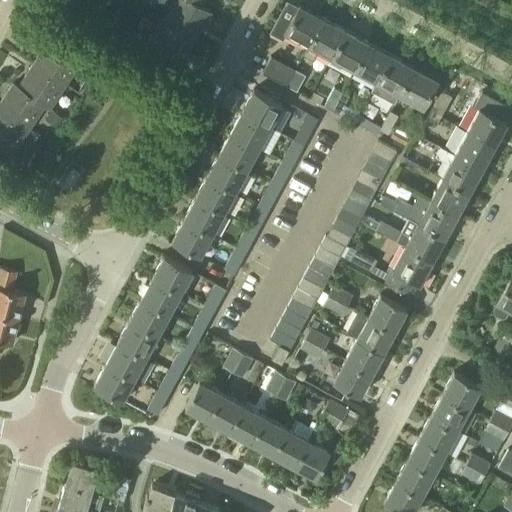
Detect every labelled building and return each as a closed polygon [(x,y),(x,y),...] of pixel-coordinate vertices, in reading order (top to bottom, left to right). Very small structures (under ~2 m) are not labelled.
[(156,0),(147,0),(145,3),(153,8),(158,1),(156,0)] [(197,37),(212,13),(190,0),(175,0),(165,17),(197,37)] [(190,0),(212,13),(212,12),(202,5),(205,0),(190,0)] [(286,31),(308,44),(323,16),(301,4),(300,5),(291,4),(286,14),(291,22),(286,31)] [(323,16),(308,44),(303,53),(313,58),(318,49),(331,56),(346,29),(323,16)] [(182,62),(197,37),(165,17),(150,42),(182,62)] [(135,27),(130,36),(141,43),(147,34),(135,27)] [(350,75),(353,68),(354,69),(369,41),(346,29),(331,56),(328,63),(350,75)] [(67,84),(83,60),(51,39),(35,63),(67,84)] [(377,81),(392,53),(369,41),(354,69),(377,81)] [(396,101),(400,93),(415,66),(392,53),(377,81),(372,89),(396,101)] [(295,67),(271,55),(262,71),(286,84),(294,68),(295,67)] [(35,63),(19,87),(47,105),(52,108),(67,84),(35,63)] [(424,107),(439,79),(415,66),(400,93),(424,107)] [(305,73),(294,68),(286,84),(297,89),(305,73)] [(47,105),(19,87),(14,83),(0,104),(0,108),(31,129),(47,105)] [(332,109),(342,90),(334,86),(324,104),(332,109)] [(440,117),(452,95),(441,88),(429,110),(440,117)] [(255,89),(244,111),(272,126),(280,131),(291,110),(282,106),(283,104),(255,89)] [(340,113),(349,94),(342,90),(332,109),(340,113)] [(0,108),(0,142),(12,151),(15,152),(31,129),(0,108)] [(495,147),(508,123),(480,108),(467,132),(495,147)] [(52,109),(47,117),(58,124),(63,115),(52,109)] [(304,144),(318,118),(316,116),(308,110),(305,116),(293,138),(304,144)] [(388,133),(398,114),(391,110),(384,123),(381,129),(388,133)] [(435,126),(440,117),(429,110),(423,120),(435,126)] [(260,148),(272,126),(244,111),(232,132),(260,148)] [(367,128),(377,133),(382,125),(372,119),(367,128)] [(391,135),(405,143),(408,136),(394,129),(391,135)] [(248,169),(260,148),(232,132),(220,154),(248,169)] [(455,155),(483,170),(495,147),(467,132),(456,154),(455,155)] [(292,165),(304,144),(293,138),(281,159),(292,165)] [(391,161),(397,151),(379,142),(374,151),(391,161)] [(451,163),(443,177),(470,193),(483,170),(455,155),(456,154),(440,146),(436,155),(451,163)] [(7,159),(7,160),(15,165),(15,164),(21,156),(15,152),(12,151),(7,159)] [(386,170),(391,161),(374,151),(369,160),(386,170)] [(236,191),(248,169),(220,154),(208,176),(236,191)] [(414,171),(418,163),(405,155),(401,163),(414,171)] [(281,187),(285,178),(292,165),(281,159),(270,181),(281,187)] [(381,180),(386,170),(369,160),(363,170),(381,180)] [(72,165),(61,181),(70,187),(81,170),(72,165)] [(376,189),(381,180),(363,170),(359,179),(376,189)] [(225,213),(236,191),(208,176),(197,197),(225,213)] [(443,177),(430,200),(458,216),(470,193),(443,177)] [(370,199),(376,189),(359,179),(353,189),(370,199)] [(269,208),(278,192),(281,187),(270,181),(258,203),(269,208)] [(365,208),(370,199),(353,189),(348,198),(365,208)] [(393,210),(398,201),(384,193),(379,203),(393,210)] [(213,234),(225,213),(197,197),(185,219),(213,234)] [(360,218),(365,208),(348,198),(343,208),(360,218)] [(446,238),(458,216),(430,200),(418,223),(446,238)] [(257,230),(269,208),(258,203),(246,224),(257,230)] [(355,227),(360,218),(343,208),(337,217),(355,227)] [(375,228),(379,221),(367,214),(363,221),(375,228)] [(350,236),(355,227),(337,217),(332,227),(350,236)] [(201,256),(213,234),(185,219),(173,241),(201,256)] [(418,223),(411,235),(402,230),(397,239),(406,244),(405,246),(433,261),(446,238),(418,223)] [(246,252),(257,230),(246,224),(235,246),(246,252)] [(350,236),(332,227),(328,235),(327,235),(326,236),(344,247),(350,236)] [(338,257),(344,247),(326,236),(325,236),(319,246),(338,257)] [(356,247),(351,245),(346,254),(348,255),(348,256),(350,258),(371,270),(377,258),(356,247)] [(234,273),(246,252),(235,246),(223,267),(234,273)] [(333,267),(338,257),(319,246),(314,257),(333,267)] [(433,261),(405,246),(393,268),(391,267),(384,279),(408,292),(414,280),(421,283),(433,261)] [(182,292),(194,271),(165,255),(154,277),(182,292)] [(327,277),(333,267),(314,257),(308,267),(327,277)] [(0,269),(0,312),(18,317),(25,292),(12,288),(11,288),(16,269),(1,266),(0,269)] [(321,288),(327,277),(308,267),(302,277),(321,288)] [(511,325),(511,274),(497,301),(511,309),(511,321),(510,325),(511,325)] [(170,314),(182,292),(154,277),(142,299),(170,314)] [(311,309),(321,288),(302,277),(291,298),(311,309)] [(214,309),(226,287),(215,282),(203,303),(214,309)] [(348,303),(353,293),(334,282),(328,293),(348,303)] [(328,293),(322,304),(342,314),(348,303),(328,293)] [(395,330),(407,308),(381,294),(370,315),(358,308),(357,309),(395,330)] [(289,348),(311,309),(291,298),(269,337),(289,348)] [(159,335),(170,314),(142,299),(131,320),(159,335)] [(384,352),(395,330),(357,309),(346,330),(358,337),(358,338),(384,352)] [(201,330),(202,331),(210,316),(200,311),(192,325),(201,330)] [(0,339),(12,342),(18,317),(0,312),(0,339)] [(147,357),(159,335),(131,320),(119,342),(147,357)] [(324,346),(330,336),(311,325),(305,336),(324,346)] [(511,342),(511,325),(510,325),(503,337),(511,342)] [(469,330),(458,336),(464,346),(475,341),(469,330)] [(189,331),(180,347),(191,353),(199,337),(189,331)] [(490,352),(498,356),(507,339),(503,337),(499,335),(490,352)] [(305,336),(300,346),(319,357),(324,346),(305,336)] [(372,373),(376,366),(384,352),(358,338),(346,359),(372,373)] [(135,379),(147,357),(119,342),(107,364),(135,379)] [(282,362),(289,349),(279,344),(272,357),(282,362)] [(233,370),(243,350),(233,345),(222,364),(233,370)] [(242,375),(253,356),(243,350),(233,370),(242,375)] [(177,353),(169,368),(179,374),(187,359),(177,353)] [(360,395),(372,373),(346,359),(335,381),(360,395)] [(124,401),(135,379),(107,364),(96,386),(124,401)] [(275,393),(286,373),(276,368),(266,387),(275,393)] [(470,406),(481,384),(454,370),(443,391),(470,406)] [(166,372),(157,389),(168,395),(177,378),(166,372)] [(285,398),(296,379),(286,373),(275,393),(285,398)] [(208,418),(222,392),(200,381),(186,406),(208,418)] [(157,389),(147,407),(157,412),(158,413),(168,395),(157,389)] [(511,407),(511,389),(510,389),(503,402),(511,407)] [(458,428),(470,406),(443,391),(431,413),(458,428)] [(229,430),(243,404),(222,392),(208,418),(229,430)] [(343,417),(349,407),(329,396),(324,407),(343,417)] [(251,441),(265,416),(243,404),(229,430),(251,441)] [(338,428),(343,417),(324,407),(319,417),(338,428)] [(508,428),(511,421),(511,416),(494,407),(489,418),(508,428)] [(446,450),(458,428),(431,413),(419,435),(446,450)] [(287,427),(265,416),(251,441),(273,453),(287,427)] [(503,439),(508,428),(489,418),(483,428),(503,439)] [(294,465),(308,439),(287,427),(273,453),(294,465)] [(434,471),(446,450),(419,435),(407,457),(434,471)] [(316,477),(330,451),(308,439),(294,465),(316,477)] [(511,463),(511,449),(508,447),(497,466),(507,472),(511,463)] [(485,472),(491,461),(471,451),(466,461),(485,472)] [(423,493),(434,471),(407,457),(395,479),(423,493)] [(92,490),(99,467),(71,459),(64,482),(92,490)] [(479,482),(485,472),(466,461),(460,472),(479,482)] [(124,500),(131,477),(117,473),(115,480),(107,478),(103,494),(104,494),(124,500)] [(405,511),(412,511),(423,493),(395,479),(384,500),(405,511)] [(80,511),(111,511),(100,508),(104,494),(103,494),(92,490),(64,482),(57,505),(80,511)] [(153,483),(143,510),(149,511),(168,511),(176,492),(153,483)] [(511,508),(511,486),(503,504),(511,508)] [(176,492),(168,511),(193,511),(198,500),(176,492)] [(219,511),(221,509),(198,500),(193,511),(219,511)]
